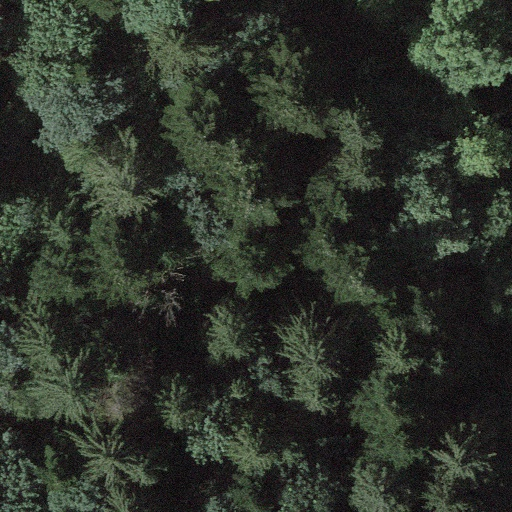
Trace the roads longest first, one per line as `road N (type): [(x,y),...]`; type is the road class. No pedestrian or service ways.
road 1 (track): [(80,511),(187,307),(206,281),(249,249),(303,178),(320,119),(317,44)]
road 2 (track): [(238,258),(386,511)]
